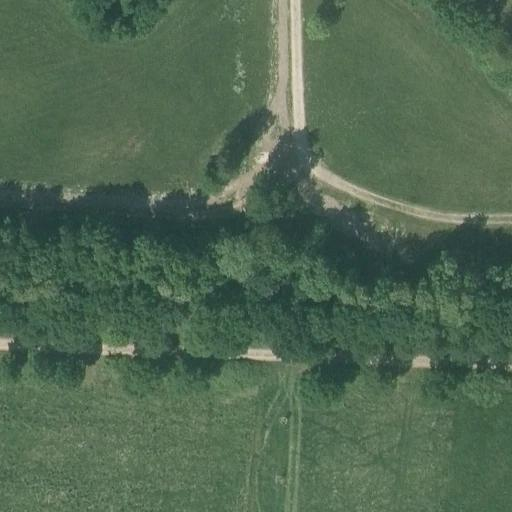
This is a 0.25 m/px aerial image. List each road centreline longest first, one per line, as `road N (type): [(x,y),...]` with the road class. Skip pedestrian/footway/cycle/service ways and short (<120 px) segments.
road 1 (track): [(511,373),(0,353)]
road 2 (track): [(294,100),(309,183),(463,232),(511,232)]
